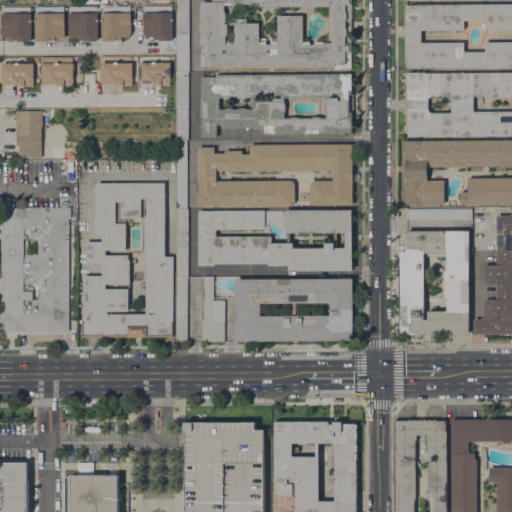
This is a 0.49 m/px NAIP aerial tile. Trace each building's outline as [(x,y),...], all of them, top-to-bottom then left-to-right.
[(175,0),(188,0),(189,72),(188,72),(176,72),(175,0)] [(334,69),(334,67),(222,67),(222,66),(200,66),(200,54),(202,54),(202,46),(200,46),(200,1),(212,1),(212,0),(351,0),(351,69),(334,69)] [(407,60),(405,60),(405,13),(406,13),(406,5),(409,5),(409,4),(511,3),(511,67),(407,68),(407,60)] [(100,40),(116,41),(116,36),(129,36),(130,6),(101,6),(100,40)] [(172,12),(142,12),(142,39),(171,40),(172,12)] [(31,13),(31,39),(12,39),(12,36),(2,36),(2,13),(31,13)] [(64,13),(64,40),(45,40),(45,37),(35,37),(35,13),(64,13)] [(97,13),(67,13),(67,36),(82,36),(82,40),(96,41),(97,13)] [(42,63),(72,62),(73,86),(55,86),(55,83),(42,83),(42,63)] [(101,63),(131,62),(132,85),(114,86),(114,83),(101,83),(101,63)] [(139,62),(170,62),(170,85),(153,85),(152,82),(139,83),(139,62)] [(34,63),(34,82),(25,83),(25,86),(15,86),(15,83),(2,83),(2,63),(34,63)] [(188,72),(188,140),(187,140),(187,141),(176,141),(176,72),(188,72)] [(407,136),(407,72),(425,72),(425,73),(511,72),(511,135),(426,135),(426,136),(407,136)] [(201,117),(200,117),(200,98),(201,98),(201,77),(216,77),(216,74),(351,73),(351,89),(352,89),(353,121),(351,121),(351,133),(264,133),(264,128),(221,128),(221,125),(217,125),(217,137),(201,137),(201,117)] [(41,157),(18,157),(19,145),(15,145),(16,109),(42,110),(41,157)] [(405,140),(511,139),(511,203),(460,204),(460,192),(467,192),(467,191),(466,191),(466,185),(467,185),(467,178),(511,177),(511,166),(427,166),(427,180),(444,180),(444,204),(406,204),(406,201),(404,201),(404,197),(406,197),(406,192),(404,192),(404,188),(406,188),(405,140)] [(186,208),(176,208),(176,141),(187,141),(186,208)] [(249,145),(352,144),(352,174),(358,174),(358,181),(352,181),(352,205),(310,205),(310,185),(311,185),(311,181),(314,181),(314,180),(333,180),(332,170),(232,171),(232,174),(228,174),(228,171),(222,171),(222,174),(216,174),(216,181),(291,180),(291,181),(293,181),(293,184),(294,184),(295,205),(197,206),(197,191),(198,191),(198,179),(197,180),(197,167),(198,167),(198,147),(214,147),(214,153),(224,153),(224,151),(241,151),(241,154),(249,154),(249,145)] [(82,337),(82,321),(83,321),(83,275),(102,275),(102,262),(85,262),(85,241),(102,241),(102,225),(96,225),(96,182),(164,182),(165,256),(173,256),(173,336),(82,337)] [(4,331),(5,207),(17,207),(17,199),(25,199),(25,207),(45,207),(45,210),(48,210),(48,207),(63,207),(63,203),(67,203),(67,207),(70,207),(70,217),(69,217),(68,331),(58,331),(4,331)] [(187,208),(187,276),(175,276),(176,208),(186,208),(187,208)] [(471,208),(471,219),(407,219),(407,208),(471,208)] [(289,270),(289,266),(268,266),(268,263),(213,264),(213,265),(198,265),(198,210),(352,210),(352,270),(289,270)] [(473,320),(482,320),(482,318),(490,318),(490,317),(482,317),(482,314),(483,314),(483,299),(496,299),(496,284),(494,284),(494,282),(483,282),(483,265),(496,265),(496,216),(510,216),(510,214),(511,214),(511,333),(473,334),(473,320)] [(400,334),(400,251),(405,251),(405,231),(469,231),(469,334),(400,334)] [(187,341),(175,341),(175,276),(187,276),(187,341)] [(213,300),(224,300),(224,341),(202,341),(202,277),(202,276),(213,276),(213,277),(213,300)] [(235,318),(237,318),(237,307),(235,307),(235,279),(353,278),(353,340),(235,341),(235,318)] [(511,511),(451,511),(451,419),(511,418),(511,511)] [(296,511),(296,478),(286,478),(286,484),(291,484),(291,494),(277,494),(277,482),(275,482),(275,421),(328,421),(328,424),(333,424),(333,422),(342,422),(342,424),(357,424),(356,511),(296,511)] [(394,511),(394,421),(446,421),(446,431),(446,511),(394,511)] [(185,511),(185,431),(184,431),(184,422),(255,422),(255,429),(264,429),(264,511),(185,511)] [(28,462),(27,511),(0,511),(0,462),(1,462),(1,466),(4,466),(4,462),(28,462)] [(70,511),(70,475),(119,475),(118,511),(70,511)]
